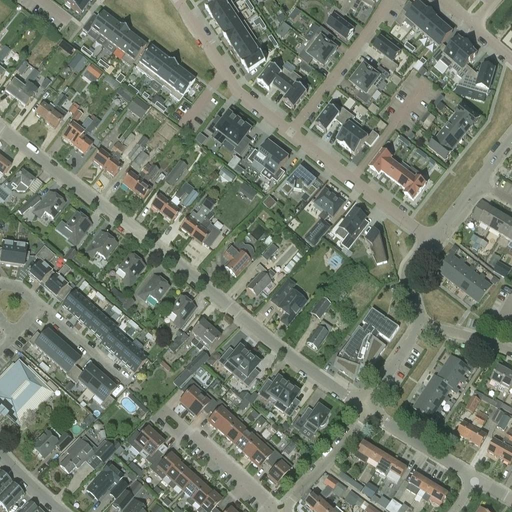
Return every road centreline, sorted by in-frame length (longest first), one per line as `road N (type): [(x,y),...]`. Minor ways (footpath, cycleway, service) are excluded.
road 1 (residential): [(360,411),(0,130)]
road 2 (residential): [(290,132),(432,241)]
road 3 (residential): [(176,0),(223,72),(290,132)]
road 4 (residential): [(290,132),(388,0)]
road 5 (residential): [(473,481),(360,411)]
road 6 (residential): [(286,511),(360,411)]
road 7 (residential): [(271,511),(183,428)]
